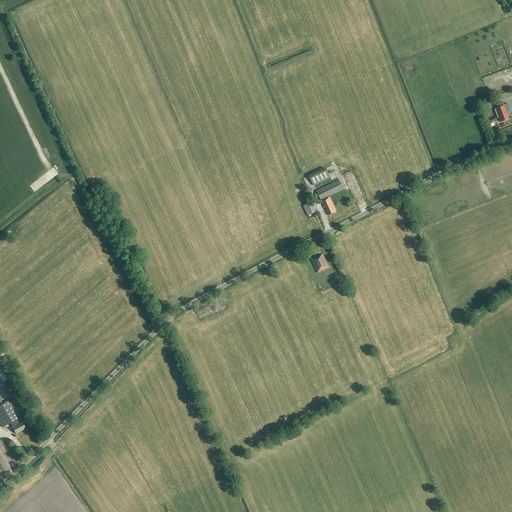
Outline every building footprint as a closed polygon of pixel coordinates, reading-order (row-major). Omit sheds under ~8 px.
[(504,65),(511,62),(511,61),(505,39),(497,42),(504,65)] [(504,105),(503,102),(495,105),(496,109),(494,110),(498,119),(499,118),(501,122),(509,119),(506,112),(510,111),(507,104),(504,105)] [(309,176),(314,186),(330,178),(325,168),(309,176)] [(339,181),(319,190),(316,191),(321,201),(319,202),(320,205),(322,204),(328,216),(336,212),(329,197),(343,190),(339,181)] [(366,191),(358,194),(365,211),(372,208),(366,191)] [(303,206),(307,216),(315,212),(311,203),(303,206)] [(317,273),(319,272),(329,268),(322,254),(311,260),(317,273)] [(11,396),(3,382),(0,383),(0,393),(2,396),(0,397),(0,405),(6,402),(5,400),(11,396)] [(10,400),(6,402),(0,405),(0,423),(2,428),(10,423),(12,428),(16,434),(25,429),(22,422),(19,424),(17,420),(20,418),(10,400)]
